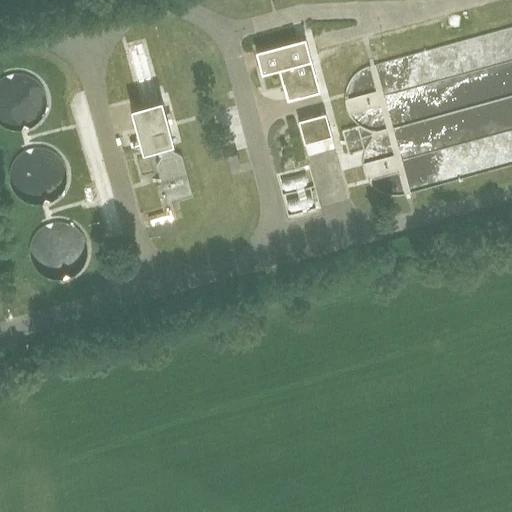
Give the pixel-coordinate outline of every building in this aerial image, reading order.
[(255,49),(261,70),(278,66),(287,98),(318,90),(303,36),(255,49)] [(141,148),(158,143),(162,155),(156,165),(161,183),(156,185),(162,209),(165,208),(167,216),(175,214),(170,200),(191,194),(181,155),(171,150),(168,140),(171,139),(160,96),(129,104),(141,148)] [(325,112),(297,120),(303,142),(330,134),(325,112)] [(240,167),(236,153),(226,155),(230,169),(240,167)] [(319,208),(308,166),(276,175),(288,218),(319,208)]
